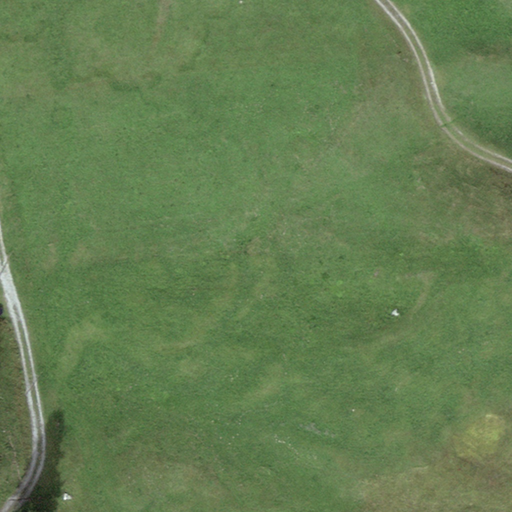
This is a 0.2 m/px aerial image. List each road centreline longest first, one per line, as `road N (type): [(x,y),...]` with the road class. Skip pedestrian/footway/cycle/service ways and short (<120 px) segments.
road 1 (track): [(0,258),(38,428),(32,478),(6,511)]
road 2 (track): [(382,0),(419,51),(445,123),(484,156),(511,167)]
